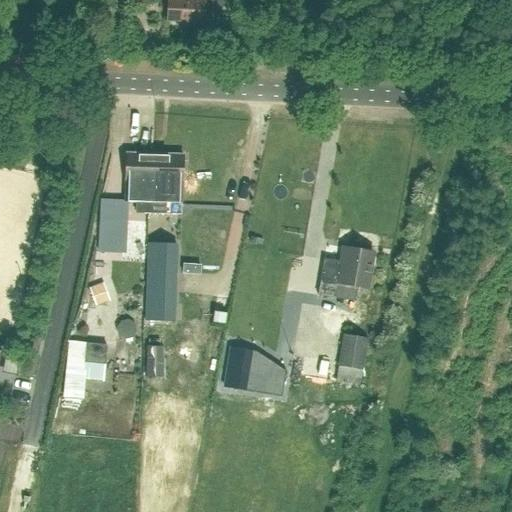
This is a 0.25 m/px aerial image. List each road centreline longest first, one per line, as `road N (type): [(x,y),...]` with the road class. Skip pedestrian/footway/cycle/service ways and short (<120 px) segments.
road 1 (residential): [(511,100),(0,75)]
road 2 (track): [(455,97),(372,511)]
